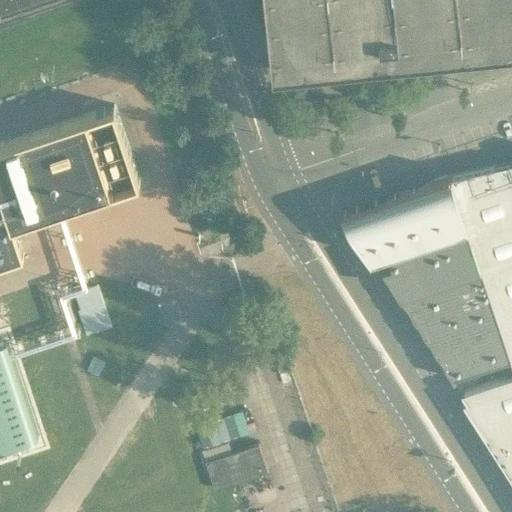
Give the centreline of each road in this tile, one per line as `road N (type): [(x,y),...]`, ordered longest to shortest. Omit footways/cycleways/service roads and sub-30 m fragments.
road 1 (unclassified): [(482,511),(272,181)]
road 2 (unclassified): [(272,181),(511,99)]
road 3 (unclassified): [(272,181),(210,0)]
